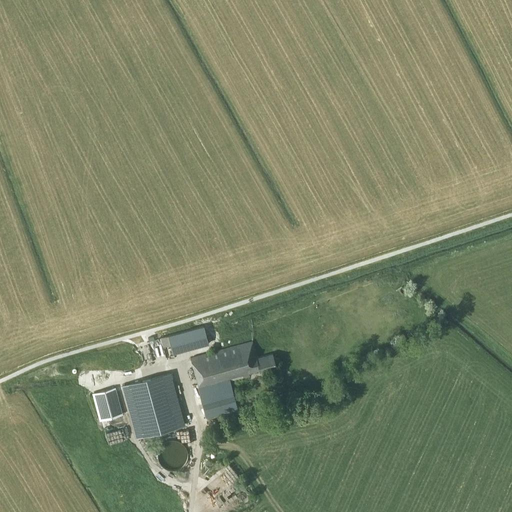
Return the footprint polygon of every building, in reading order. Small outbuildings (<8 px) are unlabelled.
[(208,344),(204,326),(160,337),(163,346),(171,344),(173,353),(208,344)] [(257,357),(253,341),(191,357),(199,388),(229,381),(230,381),(250,375),(249,372),(260,369),(260,371),(277,366),(273,353),(257,357)] [(185,424),(171,372),(123,385),(137,437),(185,424)] [(235,407),(229,381),(199,388),(206,415),(235,407)] [(122,414),(115,387),(93,393),(100,419),(122,414)]
